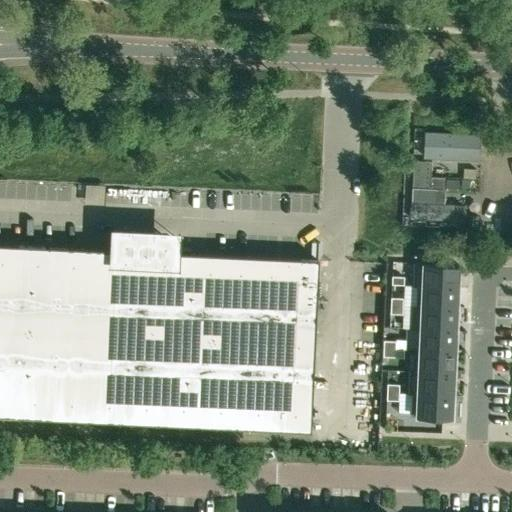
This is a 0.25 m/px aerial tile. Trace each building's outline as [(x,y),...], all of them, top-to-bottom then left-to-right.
[(425,128),(424,155),(480,157),(481,130),(425,128)] [(413,160),(413,176),(431,177),(431,176),(431,175),(431,161),(413,160)] [(463,168),(463,177),(475,178),(476,168),(463,168)] [(413,176),(413,187),(443,189),(444,177),(431,177),(413,176)] [(398,203),(414,205),(415,188),(399,187),(398,203)] [(444,202),(444,192),(421,191),(420,213),(466,216),(467,203),(444,202)] [(0,415),(310,430),(318,259),(169,252),(169,240),(119,238),(119,250),(0,244),(0,415)] [(412,285),(412,286),(417,286),(417,285),(457,287),(458,264),(413,262),(412,285)] [(403,284),(404,276),(392,276),(391,284),(403,284)] [(416,306),(457,308),(457,287),(417,285),(417,286),(416,306)] [(402,306),(403,298),(391,297),(390,305),(402,306)] [(402,314),(402,306),(390,305),(390,313),(402,314)] [(410,328),(410,329),(420,329),(420,328),(456,330),(457,308),(416,306),(411,305),(411,306),(410,328)] [(419,349),(419,350),(455,351),(456,330),(420,328),(420,329),(419,349)] [(395,349),(395,341),(383,340),(383,348),(395,349)] [(394,357),(395,349),(383,348),(382,356),(394,357)] [(413,370),(413,371),(454,373),(455,351),(419,350),(419,349),(414,349),(414,350),(413,370)] [(407,393),(412,394),(412,393),(453,395),(454,373),(413,371),(413,370),(408,370),(408,371),(407,393)] [(399,392),(399,384),(387,384),(387,392),(399,392)] [(398,400),(399,392),(387,392),(386,400),(398,400)] [(412,394),(411,415),(452,417),(453,395),(412,393),(412,394)]
